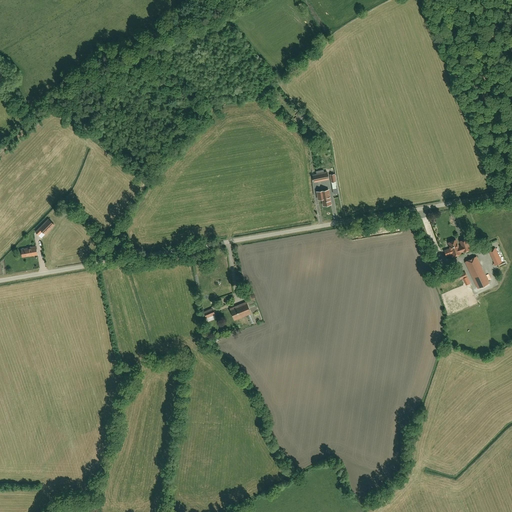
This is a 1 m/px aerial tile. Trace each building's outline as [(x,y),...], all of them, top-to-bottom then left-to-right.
[(298,123),(303,117),(300,114),(294,119),(298,123)] [(327,172),(313,175),(314,182),(329,179),(327,172)] [(318,199),(322,199),(323,205),(331,204),(329,190),(317,192),(318,199)] [(38,235),(42,231),(45,234),(54,225),(48,219),(36,232),(38,235)] [(470,243),(468,244),(466,238),(459,241),(461,245),(459,246),(458,243),(457,244),(456,240),(448,243),(453,256),(460,253),(460,252),(463,251),(463,252),(470,249),(471,248),(472,247),(470,243)] [(29,256),(37,255),(36,246),(28,248),(21,249),(22,257),(29,256)] [(494,264),(494,265),(501,262),(495,248),(488,251),(489,253),(490,252),(495,263),(494,264)] [(477,288),(489,283),(476,257),(465,262),(477,288)] [(254,292),(246,294),(248,301),(256,298),(254,292)] [(236,303),(233,297),(226,300),(229,306),(236,303)] [(235,319),(250,313),(246,303),(231,309),(235,319)] [(206,317),(214,314),(212,309),(204,312),(206,317)]
